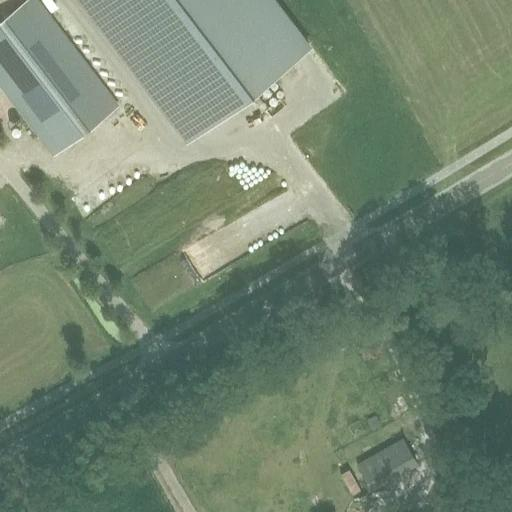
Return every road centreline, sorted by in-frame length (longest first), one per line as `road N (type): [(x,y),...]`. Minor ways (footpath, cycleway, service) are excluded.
road 1 (tertiary): [(165,365),(511,162)]
road 2 (unclassified): [(165,365),(0,163)]
road 3 (tertiary): [(0,462),(165,365)]
road 4 (track): [(367,247),(418,265),(511,278)]
